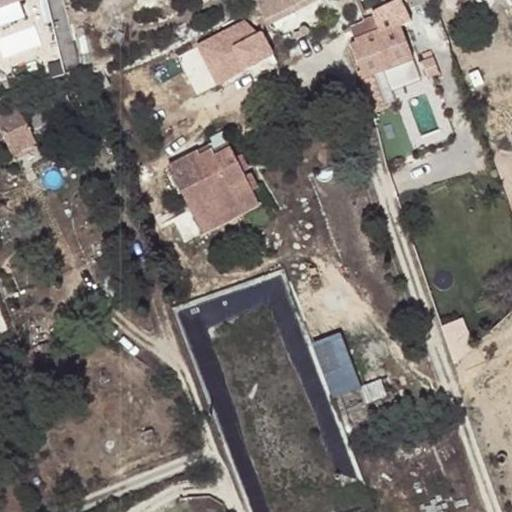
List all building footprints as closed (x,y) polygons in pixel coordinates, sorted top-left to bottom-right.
[(255,0),(264,16),(294,0),(293,0),(255,0)] [(372,14),(350,22),(357,39),(346,41),(357,74),(388,62),(381,47),(384,46),(372,14)] [(235,16),(222,22),(227,33),(241,27),(235,16)] [(236,46),(217,55),(229,78),(275,56),(265,31),(251,38),(250,32),(232,39),(236,46)] [(3,117),(17,155),(41,146),(28,108),(3,117)] [(201,161),(172,175),(193,218),(195,217),(210,209),(219,227),(242,215),(239,209),(256,201),(236,158),(219,166),(215,160),(203,166),(201,161)] [(467,318),(446,326),(459,357),(479,349),(467,318)] [(349,333),(321,341),(338,397),(366,388),(349,333)]
